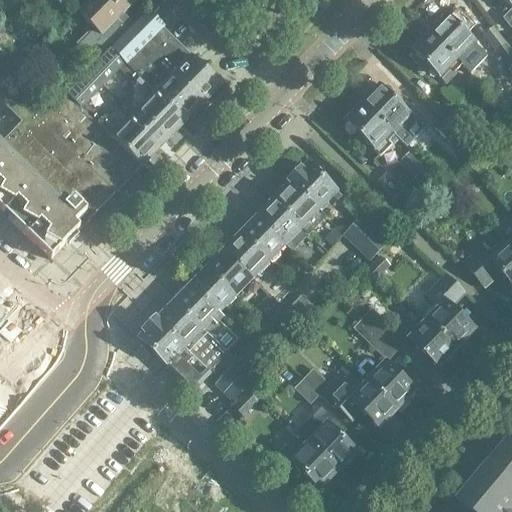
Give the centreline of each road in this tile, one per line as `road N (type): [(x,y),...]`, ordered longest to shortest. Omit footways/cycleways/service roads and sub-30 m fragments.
road 1 (tertiary): [(62,321),(283,104),(367,0)]
road 2 (unclassified): [(288,511),(62,321)]
road 3 (residential): [(511,357),(360,511)]
